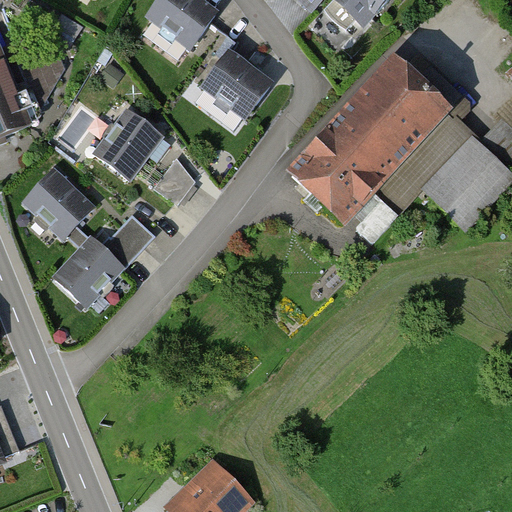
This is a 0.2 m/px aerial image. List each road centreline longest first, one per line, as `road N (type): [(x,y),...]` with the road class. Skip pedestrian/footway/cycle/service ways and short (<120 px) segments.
road 1 (residential): [(46,389),(65,381),(216,226),(300,113),(309,93),(305,73),(248,0)]
road 2 (tertiary): [(46,389),(95,511)]
road 3 (tertiary): [(0,274),(46,389)]
